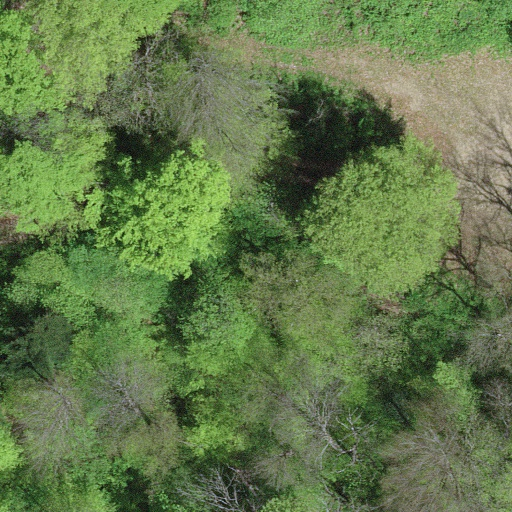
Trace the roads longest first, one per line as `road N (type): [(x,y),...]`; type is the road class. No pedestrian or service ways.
road 1 (track): [(0,67),(238,54),(422,93),(511,146)]
road 2 (track): [(0,237),(210,164),(511,185)]
